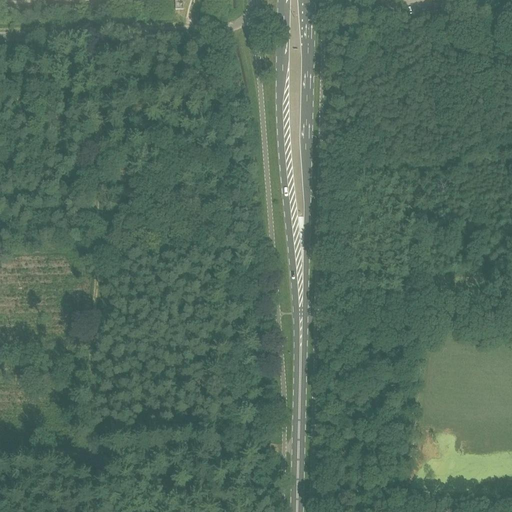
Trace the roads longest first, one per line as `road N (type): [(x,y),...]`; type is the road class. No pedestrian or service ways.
road 1 (primary): [(287,0),(288,184),(300,296)]
road 2 (primary): [(300,296),(309,0)]
road 3 (unclassified): [(0,38),(226,30),(253,14),(255,0)]
road 4 (unclassified): [(301,313),(511,318)]
road 5 (primary): [(296,511),(301,313)]
